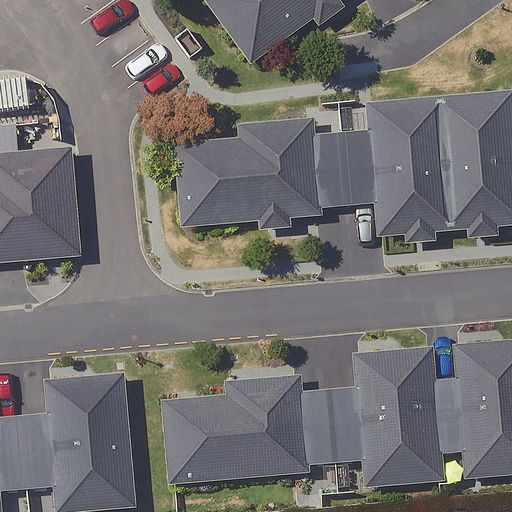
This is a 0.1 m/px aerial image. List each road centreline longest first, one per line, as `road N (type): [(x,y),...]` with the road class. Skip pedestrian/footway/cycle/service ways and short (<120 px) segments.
road 1 (residential): [(146,339),(511,305)]
road 2 (residential): [(38,0),(114,109),(134,205),(146,339)]
road 3 (residential): [(0,353),(146,339)]
road 4 (residential): [(380,61),(412,60),(492,0)]
